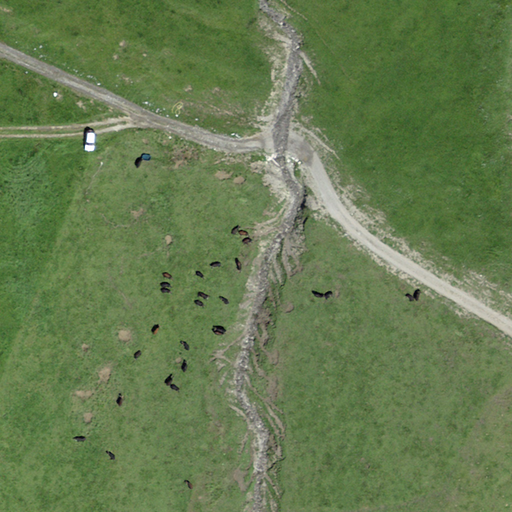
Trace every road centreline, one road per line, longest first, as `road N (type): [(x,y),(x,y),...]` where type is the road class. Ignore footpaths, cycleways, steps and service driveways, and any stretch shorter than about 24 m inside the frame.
road 1 (track): [(0,52),(146,126),(215,147),(291,144),(333,209),(374,248),(511,334)]
road 2 (track): [(146,126),(0,131)]
